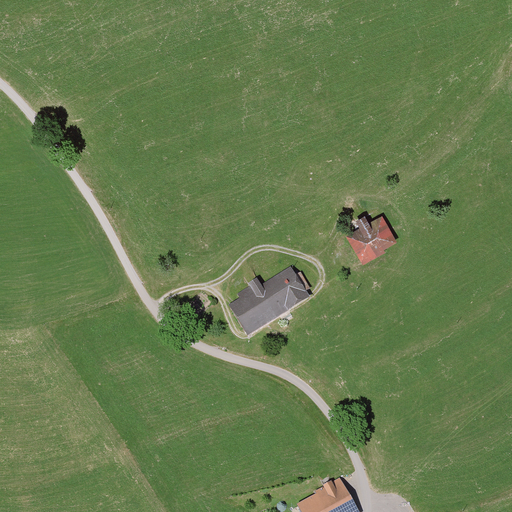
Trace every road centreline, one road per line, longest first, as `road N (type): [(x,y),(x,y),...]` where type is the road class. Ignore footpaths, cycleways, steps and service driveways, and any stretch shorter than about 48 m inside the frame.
road 1 (unclassified): [(365,511),(352,452),(320,403),(290,377),(199,345),(166,323),(83,187),(0,83)]
road 2 (track): [(154,309),(174,292),(219,280),(262,247),(314,261),(321,280),(311,296)]
